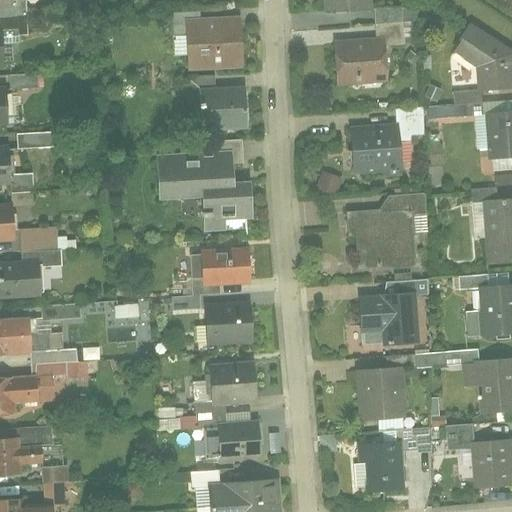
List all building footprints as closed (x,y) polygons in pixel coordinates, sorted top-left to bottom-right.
[(366,0),(322,0),(323,11),(367,9),(366,0)] [(373,24),(414,24),(413,7),(373,8),(373,24)] [(241,65),(238,22),(185,25),(188,69),(241,65)] [(453,53),(477,68),(478,91),(511,89),(511,49),(471,24),(453,53)] [(390,81),(387,38),(332,41),(335,84),(390,81)] [(200,133),(244,131),(242,94),(198,96),(200,133)] [(511,155),(511,112),(487,115),(491,158),(511,155)] [(404,167),(398,126),(351,131),(356,173),(404,167)] [(48,132),(15,134),(16,149),(48,147),(48,132)] [(0,152),(0,181),(13,182),(14,152),(0,152)] [(155,161),(157,202),(196,200),(197,220),(254,217),(252,179),(233,180),(232,158),(155,161)] [(317,188),(336,194),(341,178),(322,172),(317,188)] [(511,199),(485,201),(489,264),(511,261),(511,199)] [(0,205),(0,241),(12,241),(10,205),(0,205)] [(354,212),(359,271),(416,267),(411,208),(354,212)] [(249,288),(248,255),(198,257),(200,290),(249,288)] [(0,263),(0,301),(43,299),(41,261),(0,263)] [(459,277),(460,292),(479,291),(480,314),(466,315),(467,335),(511,333),(511,285),(490,287),(489,275),(459,277)] [(171,297),(172,310),(198,308),(198,295),(171,297)] [(359,306),(360,331),(381,330),(382,345),(420,343),(418,297),(382,299),(382,305),(359,306)] [(78,320),(78,305),(41,305),(41,321),(78,320)] [(114,305),(114,317),(137,318),(137,305),(114,305)] [(205,346),(251,343),(249,306),(203,309),(205,346)] [(5,320),(5,355),(31,355),(30,320),(5,320)] [(420,369),(438,364),(436,353),(417,357),(420,369)] [(511,361),(476,364),(480,415),(511,413),(511,361)] [(257,399),(254,365),(209,369),(212,403),(257,399)] [(356,373),(360,421),(403,418),(400,370),(356,373)] [(0,377),(0,418),(6,418),(6,408),(31,407),(31,377),(0,377)] [(258,458),(256,425),(219,426),(220,460),(258,458)] [(431,451),(429,428),(407,429),(408,452),(431,451)] [(19,436),(0,437),(0,474),(22,473),(19,436)] [(473,443),(475,489),(511,487),(509,442),(473,443)] [(363,448),(366,491),(404,488),(401,445),(363,448)] [(247,483),(250,511),(282,511),(279,480),(247,483)] [(215,486),(218,511),(250,511),(247,483),(215,486)] [(0,501),(0,511),(22,511),(21,499),(0,501)]
